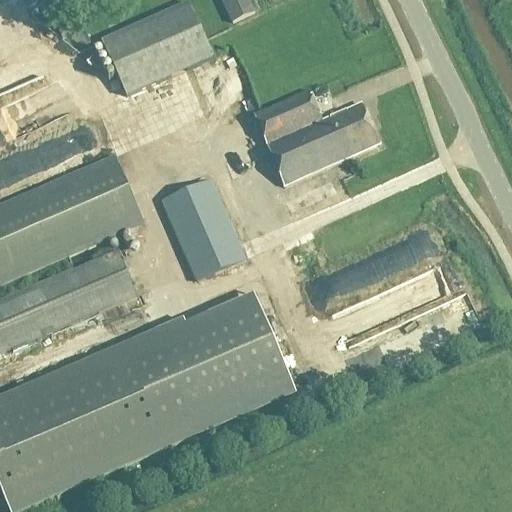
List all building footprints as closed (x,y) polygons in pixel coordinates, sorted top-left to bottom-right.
[(41,0),(49,15),(80,0),(41,0)] [(247,0),(218,0),(230,27),(255,16),(247,0)] [(283,0),(252,0),(259,15),(285,2),(283,0)] [(189,6),(101,45),(125,100),(213,61),(189,6)] [(14,106),(25,130),(66,113),(55,88),(14,106)] [(283,190),(378,148),(359,107),(320,124),(307,94),(252,118),(283,190)] [(11,123),(0,126),(0,147),(17,142),(11,123)] [(0,287),(142,226),(112,157),(0,205),(0,287)] [(197,285),(245,264),(209,184),(162,204),(197,285)] [(299,287),(309,310),(395,275),(396,277),(439,259),(429,233),(299,287)] [(0,357),(137,298),(118,254),(0,305),(0,357)] [(357,342),(456,296),(443,269),(344,314),(357,342)] [(0,490),(9,511),(27,511),(196,439),(296,396),(253,297),(185,327),(183,322),(0,401),(0,490)]
